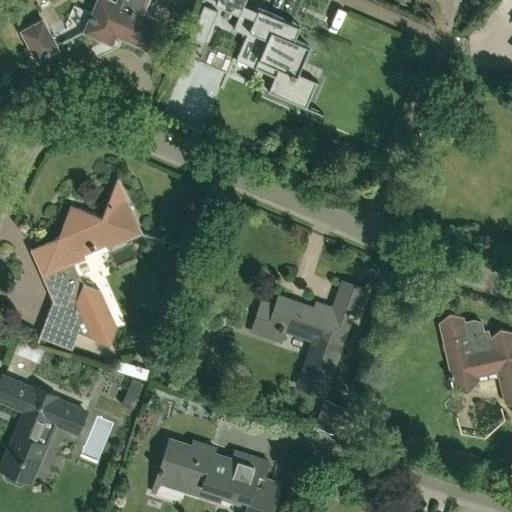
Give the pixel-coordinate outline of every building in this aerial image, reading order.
[(92,21),(87,33),(107,42),(111,33),(146,48),(158,19),(137,10),(141,0),(116,0),(116,2),(112,0),(96,0),(88,19),(92,21)] [(299,25),(298,25),(257,8),(257,9),(243,3),(244,0),(215,0),(215,2),(239,13),(233,28),(265,42),(254,67),(275,76),(269,90),(268,89),(267,90),(305,107),(315,82),(317,83),(317,82),(297,73),(298,70),(296,70),(305,48),(307,49),(308,45),(293,39),(299,25)] [(203,5),(189,37),(204,43),(217,11),(203,5)] [(42,20),(21,31),(36,60),(58,49),(42,20)] [(193,57),(172,107),(208,122),(229,71),(193,57)] [(65,233),(54,238),(56,243),(33,253),(43,276),(44,275),(57,304),(54,305),(49,319),(45,318),(45,320),(109,345),(116,327),(100,290),(82,283),(73,262),(78,260),(82,250),(102,241),(112,245),(141,232),(121,187),(113,186),(101,217),(78,208),(67,212),(62,226),(65,233)] [(355,316),(364,291),(341,283),(332,310),(319,305),(316,312),(280,299),(278,306),(265,302),(254,333),(276,340),(280,330),(283,331),(285,328),(316,338),(300,385),(322,393),(349,314),(355,316)] [(474,318),(464,321),(464,318),(448,313),(439,323),(453,387),(467,391),(477,381),(476,376),(496,372),(503,402),(511,404),(511,332),(500,328),(490,337),(488,329),(484,330),(482,321),(474,318)] [(1,469),(6,471),(4,475),(6,479),(20,485),(24,483),(25,479),(32,482),(47,445),(36,440),(45,417),(76,430),(84,410),(53,398),(55,394),(34,386),(33,389),(1,376),(0,379),(0,398),(25,409),(1,469)] [(139,409),(148,382),(137,378),(128,405),(139,409)] [(231,461),(213,455),(200,451),(201,448),(169,438),(156,478),(186,488),(184,491),(199,496),(202,486),(232,495),(230,499),(246,504),(243,511),(271,511),(281,483),(263,477),(268,461),(234,450),(231,461)]
